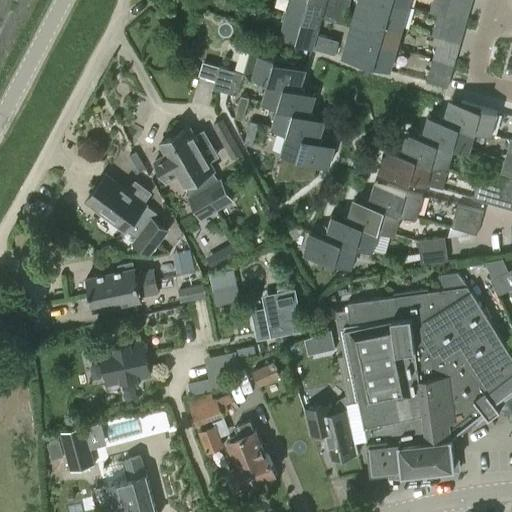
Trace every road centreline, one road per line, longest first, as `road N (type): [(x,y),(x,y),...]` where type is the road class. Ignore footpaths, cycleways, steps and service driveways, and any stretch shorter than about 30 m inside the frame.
road 1 (unclassified): [(0,241),(125,0)]
road 2 (tertiary): [(0,122),(63,0)]
